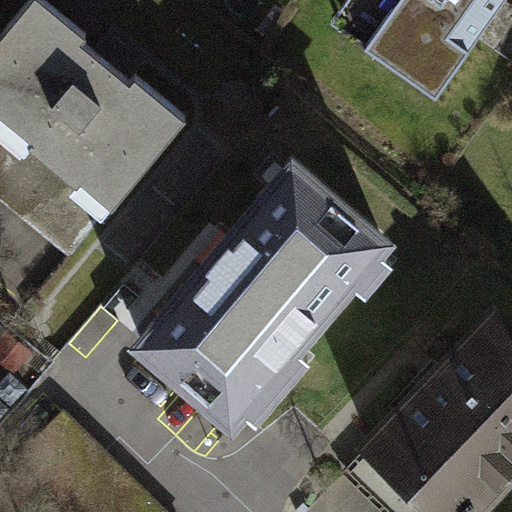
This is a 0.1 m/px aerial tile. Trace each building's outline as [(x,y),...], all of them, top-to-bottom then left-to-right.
[(53,0),(33,0),(0,38),(0,200),(65,256),(190,111),(139,68),(133,75),(83,32),(87,29),(53,0)] [(502,0),(350,0),(337,17),(437,94),(502,0)] [(289,144),(129,335),(229,418),(242,403),(259,417),(309,358),(295,346),(351,280),(368,294),(397,260),(383,249),(396,233),(289,144)] [(511,320),(493,302),(356,443),(427,511),(477,511),(511,476),(511,320)] [(87,511),(177,511),(72,407),(27,451),(87,511)]
